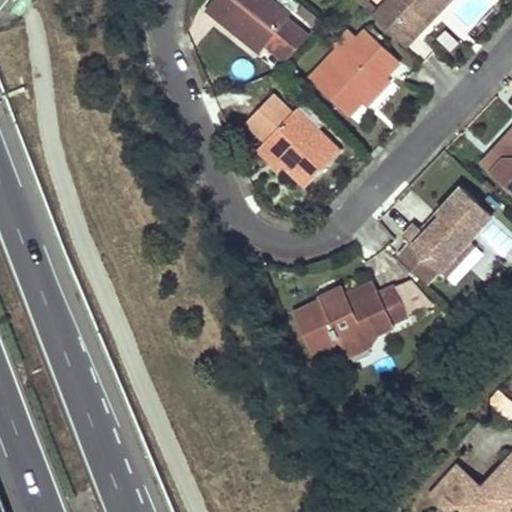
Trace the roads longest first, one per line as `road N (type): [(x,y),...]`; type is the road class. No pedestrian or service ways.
road 1 (residential): [(166,0),(167,50),(217,185),(243,225),(268,242),(302,248),(333,237),(511,47)]
road 2 (trunk): [(123,511),(0,189)]
road 3 (trunk): [(0,396),(43,511)]
